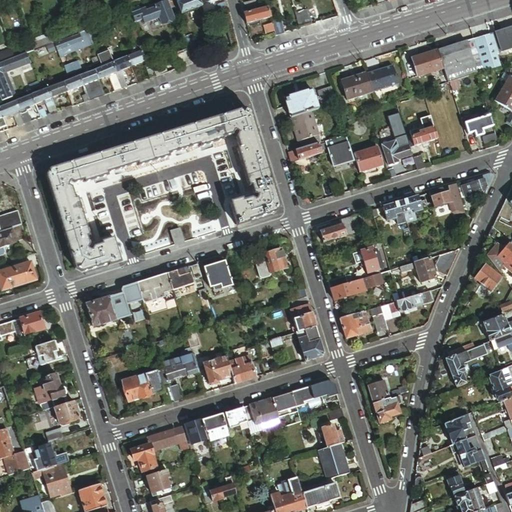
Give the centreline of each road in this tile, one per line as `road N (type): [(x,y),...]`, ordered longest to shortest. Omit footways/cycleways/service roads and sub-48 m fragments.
road 1 (residential): [(297,222),(61,294)]
road 2 (residential): [(107,439),(341,367)]
road 3 (tertiary): [(247,68),(17,149)]
road 4 (residential): [(511,156),(297,222)]
road 5 (residential): [(511,168),(435,338)]
road 6 (residential): [(435,338),(396,511)]
road 7 (residential): [(247,68),(297,222)]
road 8 (residential): [(341,367),(392,511)]
road 9 (residential): [(61,294),(107,439)]
road 10 (residential): [(297,222),(341,367)]
road 11 (residential): [(17,149),(61,294)]
